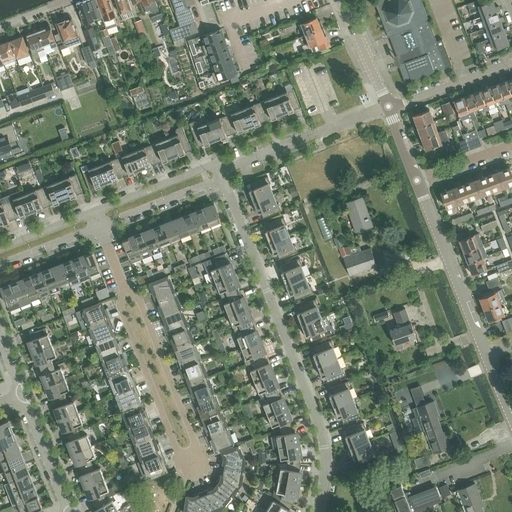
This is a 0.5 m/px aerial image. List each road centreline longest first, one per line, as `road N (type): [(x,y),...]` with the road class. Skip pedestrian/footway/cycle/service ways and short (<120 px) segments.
road 1 (residential): [(123,286),(140,301),(202,462),(196,471),(186,468),(120,296)]
road 2 (residential): [(316,511),(323,432),(220,169)]
road 3 (tertiary): [(483,355),(417,179)]
road 4 (residential): [(99,227),(207,183),(220,169)]
road 5 (residential): [(220,169),(200,168),(93,210)]
road 6 (residential): [(388,108),(511,62)]
road 7 (residential): [(20,393),(70,511)]
